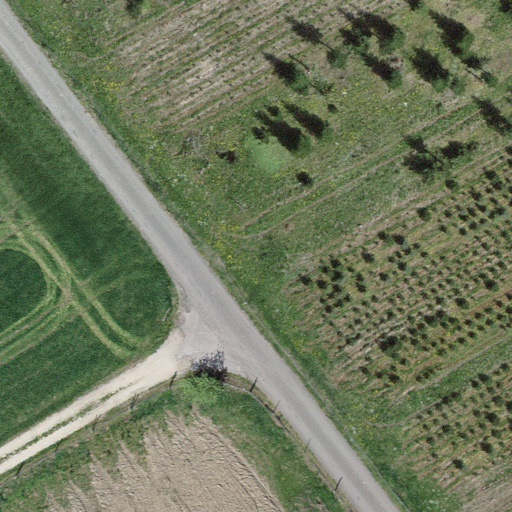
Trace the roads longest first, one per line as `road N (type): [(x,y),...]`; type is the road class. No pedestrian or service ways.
road 1 (unclassified): [(379,511),(0,26)]
road 2 (track): [(0,462),(231,324)]
